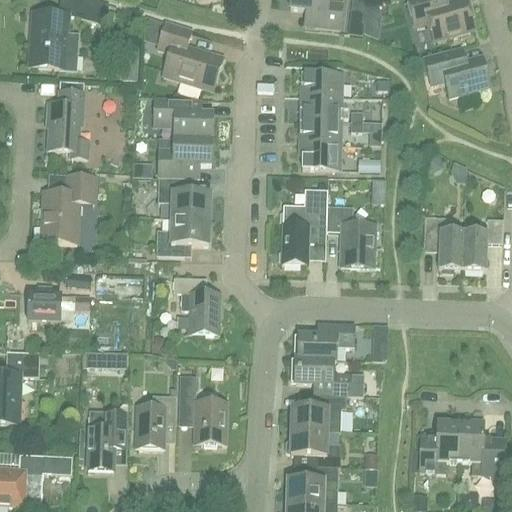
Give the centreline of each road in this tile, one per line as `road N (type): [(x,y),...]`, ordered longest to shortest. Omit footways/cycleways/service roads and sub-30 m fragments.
road 1 (residential): [(276,320),(232,278),(262,0)]
road 2 (residential): [(511,320),(306,308),(276,320)]
road 3 (residential): [(0,255),(18,240),(26,115),(20,104),(0,99)]
road 4 (residential): [(276,320),(265,340),(254,485)]
road 5 (residential): [(134,511),(164,485),(254,485)]
